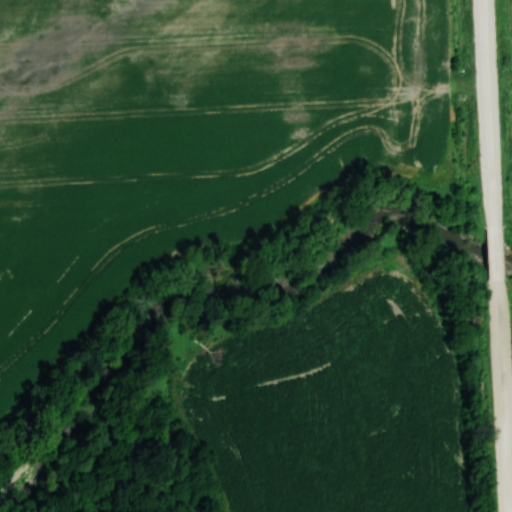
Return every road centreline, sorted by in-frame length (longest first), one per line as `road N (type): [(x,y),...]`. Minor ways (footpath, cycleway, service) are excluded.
road 1 (tertiary): [(511,511),(501,282)]
road 2 (tertiary): [(498,224),(485,0)]
